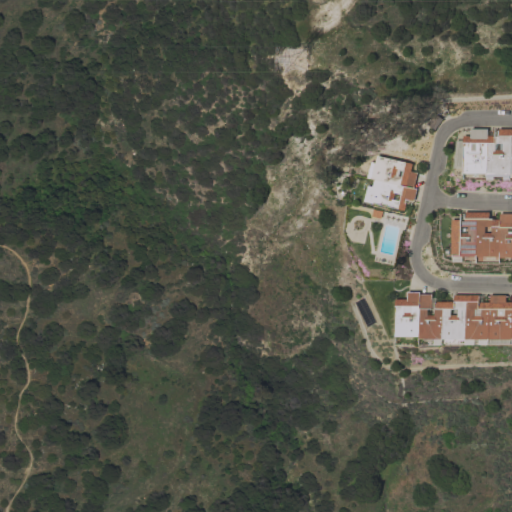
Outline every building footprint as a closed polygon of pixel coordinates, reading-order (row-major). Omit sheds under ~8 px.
[(433,113),(441,119),(433,130),(425,124),(433,113)] [(462,135),(469,135),(469,128),(486,128),(486,135),(497,135),(497,128),(511,128),(511,173),(462,173),(462,135)] [(411,163),(409,171),(416,172),(413,187),(416,188),(413,201),(405,199),(404,202),(406,202),(404,210),(363,201),(367,185),(371,186),(373,179),(366,177),(369,161),(373,162),(375,155),(411,163)] [(511,213),(511,257),(499,257),(499,256),(452,256),(452,255),(451,255),(451,219),(460,219),(460,220),(463,220),(463,211),(488,211),(488,219),(499,219),(499,213),(511,213)] [(420,294),(431,294),(432,308),(427,308),(427,315),(434,315),(434,301),(453,301),(453,294),(478,294),(478,301),(489,301),(489,295),(505,295),(505,301),(511,301),(511,338),(488,338),(488,344),(479,344),(479,338),(474,338),(474,344),(465,344),(465,339),(442,339),(442,344),(434,344),(434,339),(419,339),(419,336),(396,336),(396,306),(395,306),(395,299),(407,299),(406,291),(420,291),(420,294)]
